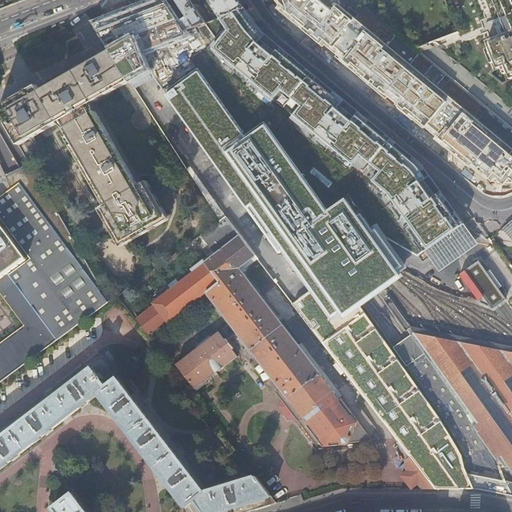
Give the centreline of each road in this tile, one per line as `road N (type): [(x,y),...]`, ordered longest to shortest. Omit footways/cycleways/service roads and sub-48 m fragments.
road 1 (residential): [(258,0),(480,198),(511,202)]
road 2 (tertiary): [(308,511),(343,500),(500,504)]
